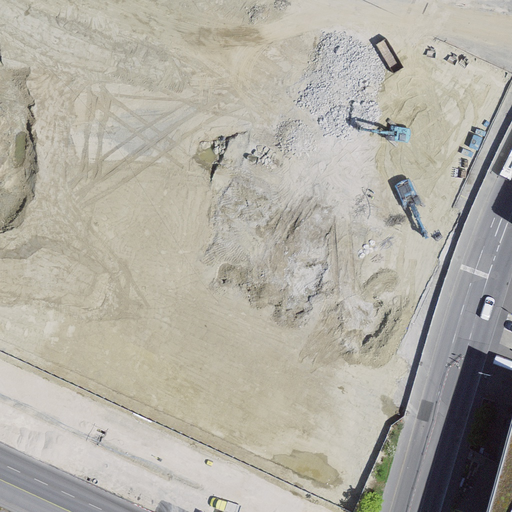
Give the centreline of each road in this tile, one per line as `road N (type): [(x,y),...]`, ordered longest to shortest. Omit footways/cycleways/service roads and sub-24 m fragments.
road 1 (tertiary): [(511,209),(420,511)]
road 2 (secondary): [(177,511),(0,427)]
